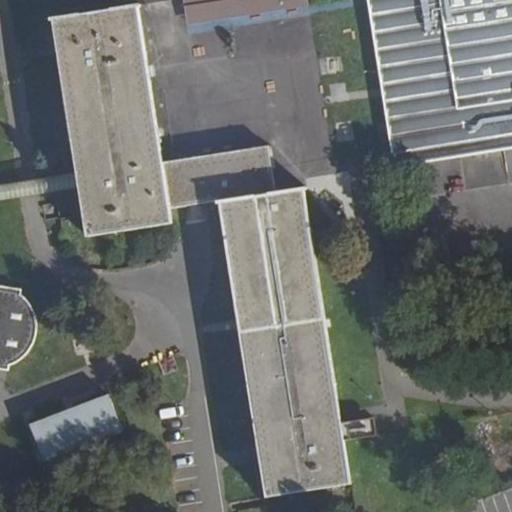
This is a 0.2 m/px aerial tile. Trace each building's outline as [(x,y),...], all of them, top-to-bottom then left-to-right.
[(305,0),(180,0),(183,24),(306,8),(305,0)] [(268,165),(270,179),(511,145),(511,136),(393,152),(368,0),(360,0),(385,146),(268,165)] [(511,0),(368,0),(393,152),(511,136),(511,0)] [(76,173),(78,185),(85,235),(171,221),(169,201),(217,195),(265,493),(351,479),(304,183),(271,187),(270,179),(268,165),(264,142),(162,158),(138,4),(51,18),(76,173)] [(33,193),(78,185),(76,173),(31,182),(6,188),(0,186),(0,198),(5,199),(33,193)] [(0,367),(15,370),(14,367),(33,359),(41,342),(42,317),(35,307),(24,297),(24,290),(0,286),(0,367)] [(28,428),(43,462),(121,427),(106,394),(28,428)]
